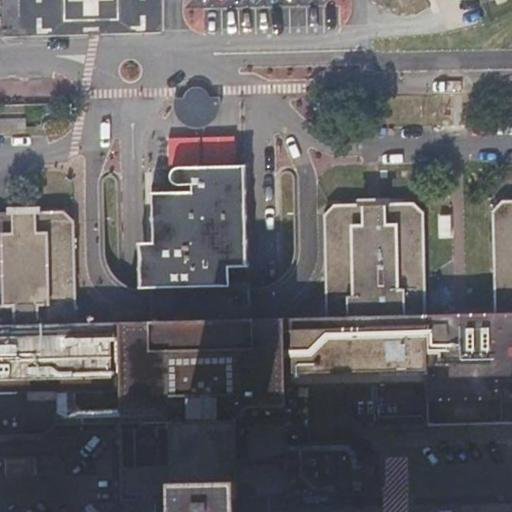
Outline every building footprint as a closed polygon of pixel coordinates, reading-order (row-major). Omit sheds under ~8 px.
[(67,0),(68,31),(162,30),(160,0),(67,0)] [(179,94),(177,100),(166,100),(168,111),(171,120),(178,127),(186,129),(195,129),(204,125),(209,119),(215,108),(214,98),(203,98),(200,93),(195,89),(189,88),(182,89),(179,94)] [(0,135),(23,134),(22,112),(0,112),(0,135)] [(188,195),(151,195),(155,290),(234,288),(232,268),(246,267),(242,167),(172,169),(170,171),(168,175),(168,180),(170,185),(175,188),(188,187),(188,195)] [(155,290),(151,195),(148,195),(149,245),(139,246),(140,291),(152,290),(155,290)] [(351,197),(352,204),(360,205),(360,209),(379,209),(378,204),(389,204),(388,196),(351,197)] [(202,321),(152,322),(73,324),(72,221),(61,212),(42,212),(32,212),(32,217),(16,217),(16,213),(6,214),(0,213),(0,435),(46,435),(56,423),(56,392),(118,392),(123,500),(154,500),(171,499),(171,511),(238,511),(239,497),(272,497),(370,496),(368,461),(351,441),(284,443),(284,386),(348,386),(348,416),(359,428),(511,424),(511,200),(502,201),(491,212),(493,314),(472,315),(470,312),(443,314),(442,315),(424,315),(421,214),(410,203),(389,204),(378,204),(379,209),(360,209),(360,205),(352,204),(334,205),(328,209),(322,216),(324,318),(248,320),(236,320),(202,321)] [(32,212),(42,212),(42,205),(6,206),(6,214),(16,213),(16,217),(32,217),(32,212)] [(155,290),(152,290),(152,304),(152,322),(202,321),(236,320),(248,320),(247,306),(247,288),(234,288),(155,290)] [(272,511),(272,497),(239,497),(238,511),(272,511)] [(171,511),(171,499),(154,500),(153,511),(171,511)]
